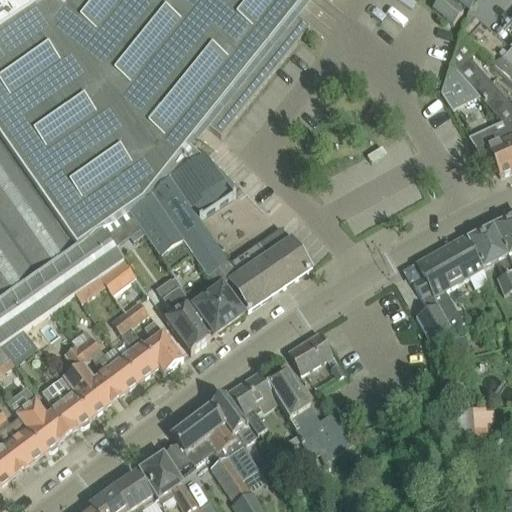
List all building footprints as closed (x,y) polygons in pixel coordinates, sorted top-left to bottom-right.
[(0,0),(0,350),(23,335),(29,330),(45,319),(99,283),(124,265),(126,264),(103,234),(117,224),(128,216),(132,213),(152,199),(168,182),(168,180),(191,166),(202,159),(189,148),(198,137),(205,128),(221,141),(299,44),(310,29),(304,8),(303,6),(307,0),(0,0)] [(463,15),(444,0),(441,0),(433,10),(453,27),(463,15)] [(460,40),(476,54),(476,53),(511,85),(511,42),(506,50),(468,15),(460,40)] [(460,40),(450,68),(480,101),(501,125),(511,121),(511,109),(468,61),(476,54),(460,40)] [(453,114),(480,101),(450,68),(442,96),(453,114)] [(479,158),(488,154),(500,180),(511,175),(511,121),(501,125),(468,141),(479,158)] [(235,199),(235,198),(205,156),(202,159),(191,166),(168,180),(168,182),(152,199),(132,213),(128,216),(144,239),(160,260),(180,245),(191,260),(193,258),(208,280),(217,292),(222,288),(225,286),(228,285),(237,278),(229,267),(198,223),(209,216),(232,201),(235,199)] [(128,216),(117,224),(130,241),(133,246),(144,239),(128,216)] [(511,217),(491,227),(466,240),(468,243),(483,272),(498,302),(511,295),(511,217)] [(310,269),(292,243),(280,232),(280,233),(243,258),(229,267),(237,278),(228,285),(248,317),(287,290),(288,289),(308,276),(310,269)] [(464,327),(445,294),(481,273),(483,272),(468,243),(466,241),(417,268),(424,281),(413,287),(428,314),(416,321),(430,346),(448,336),(464,327)] [(171,274),(191,260),(180,245),(160,260),(169,273),(170,275),(171,274)] [(125,316),(136,328),(149,318),(139,305),(147,299),(124,265),(99,283),(124,317),(125,316)] [(214,341),(244,320),(222,288),(217,292),(191,311),(195,316),(211,338),(212,337),(214,340),(214,341)] [(179,292),(163,304),(173,318),(165,323),(191,358),(210,344),(214,341),(214,340),(212,337),(211,338),(195,316),(194,316),(188,307),(189,306),(179,292)] [(124,317),(112,327),(122,339),(131,354),(121,362),(120,363),(128,374),(130,371),(141,386),(159,372),(161,371),(144,349),(142,346),(141,347),(131,332),(136,328),(125,316),(124,317)] [(53,330),(45,319),(29,330),(38,341),(53,330)] [(153,343),(144,349),(161,371),(159,372),(164,378),(183,364),(154,325),(145,332),(153,343)] [(86,334),(73,344),(79,352),(88,364),(90,362),(101,354),(91,342),(86,334)] [(38,354),(23,335),(0,350),(0,370),(11,363),(16,370),(38,354)] [(333,360),(319,338),(288,358),(301,379),(333,360)] [(88,364),(79,352),(73,344),(71,345),(77,353),(66,362),(75,374),(88,364)] [(101,354),(90,362),(94,367),(101,377),(98,380),(116,404),(120,402),(141,386),(130,371),(128,374),(120,363),(112,369),(104,359),(101,354)] [(98,380),(94,383),(83,368),(63,383),(64,385),(93,422),(116,404),(98,380)] [(331,374),(338,385),(345,380),(338,369),(331,374)] [(299,439),(297,440),(307,455),(321,446),(329,459),(350,447),(333,417),(319,425),(288,373),(266,387),(275,399),(280,407),(295,432),(299,439)] [(267,432),(264,427),(260,421),(280,407),(275,399),(266,387),(259,377),(228,397),(252,435),(255,440),(267,432)] [(454,404),(453,405),(455,412),(463,412),(462,411),(470,410),(464,381),(450,384),(454,404)] [(70,439),(93,422),(64,385),(58,389),(65,398),(51,409),(54,413),(51,415),(70,439)] [(36,403),(35,404),(27,394),(8,408),(18,422),(45,457),(70,439),(51,415),(47,418),(36,403)] [(237,444),(224,453),(229,459),(226,462),(243,486),(259,475),(246,455),(246,448),(255,442),(225,399),(212,409),(233,438),(237,444)] [(177,449),(163,458),(176,476),(192,466),(194,470),(213,457),(214,459),(224,453),(237,444),(233,438),(212,409),(170,439),(177,449)] [(494,414),(486,415),(486,409),(474,411),(463,413),(463,412),(455,412),(461,444),(469,442),(464,417),(473,417),(473,422),(474,436),(488,434),(487,427),(495,427),(494,414)] [(7,424),(5,426),(0,419),(0,440),(6,448),(3,451),(21,476),(45,457),(18,422),(10,428),(7,424)] [(465,455),(480,454),(479,443),(464,444),(465,455)] [(226,462),(229,459),(224,453),(214,459),(219,466),(210,472),(235,507),(232,509),(234,511),(261,511),(243,486),(226,462)] [(0,491),(17,478),(0,455),(0,491)] [(175,477),(176,476),(163,458),(140,475),(152,491),(159,502),(170,494),(182,511),(196,511),(199,511),(175,477)] [(152,498),(148,493),(136,476),(113,492),(128,511),(138,511),(137,509),(152,498)] [(128,511),(113,492),(92,508),(94,511),(128,511)] [(472,511),(470,498),(453,502),(454,511),(472,511)]
